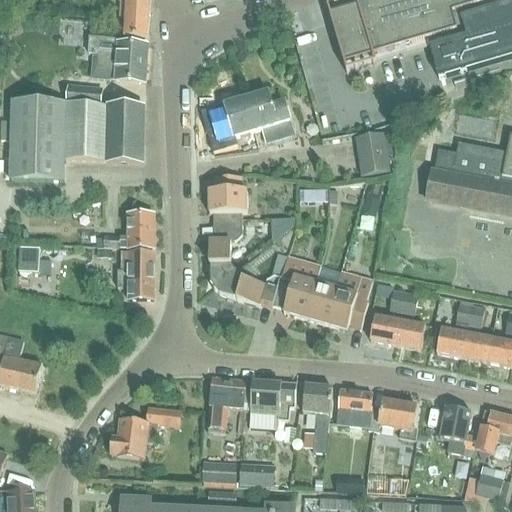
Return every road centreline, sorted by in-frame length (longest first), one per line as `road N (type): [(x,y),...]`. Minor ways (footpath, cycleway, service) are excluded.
road 1 (residential): [(182,357),(172,84),(196,39),(284,4)]
road 2 (residential): [(511,407),(182,357)]
road 3 (residential): [(284,4),(328,114),(506,68)]
road 4 (residential): [(182,357),(77,447),(64,511)]
